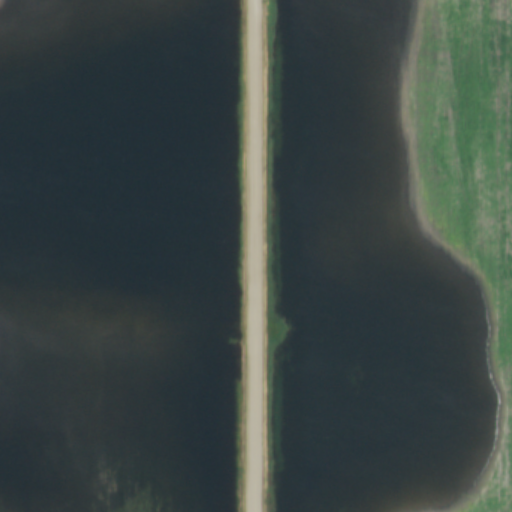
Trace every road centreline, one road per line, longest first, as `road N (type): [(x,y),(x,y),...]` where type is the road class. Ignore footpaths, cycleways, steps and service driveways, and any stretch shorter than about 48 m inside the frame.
road 1 (residential): [(253,0),(254,511)]
road 2 (track): [(255,335),(215,332),(85,358),(0,357)]
